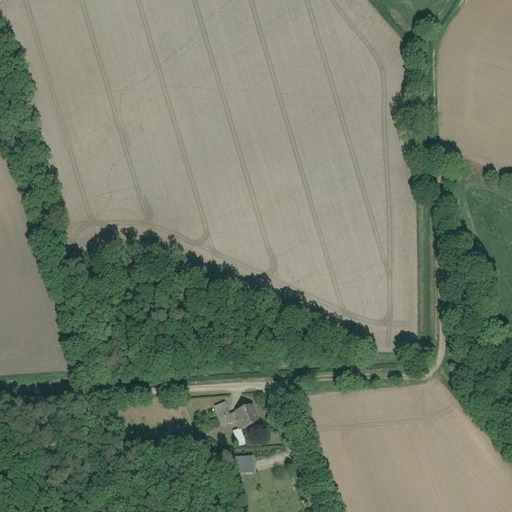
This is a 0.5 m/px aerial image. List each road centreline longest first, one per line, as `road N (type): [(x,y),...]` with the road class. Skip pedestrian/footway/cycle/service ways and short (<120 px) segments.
road 1 (track): [(269,389),(358,372),(405,380),(440,366),(440,34),(408,24),(384,0)]
road 2 (unclassified): [(320,511),(269,389),(255,383),(0,400)]
